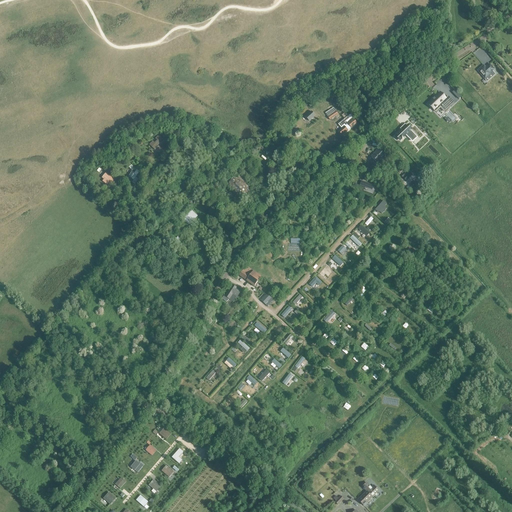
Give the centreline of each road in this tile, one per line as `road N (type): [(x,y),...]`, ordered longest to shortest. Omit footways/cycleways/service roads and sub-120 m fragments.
road 1 (unclassified): [(303,511),(214,439),(145,403),(226,275)]
road 2 (unclassified): [(321,173),(511,13)]
road 3 (track): [(242,286),(272,314),(373,205)]
road 4 (unclassified): [(226,275),(321,173)]
road 5 (track): [(123,503),(180,438),(202,455),(214,439)]
